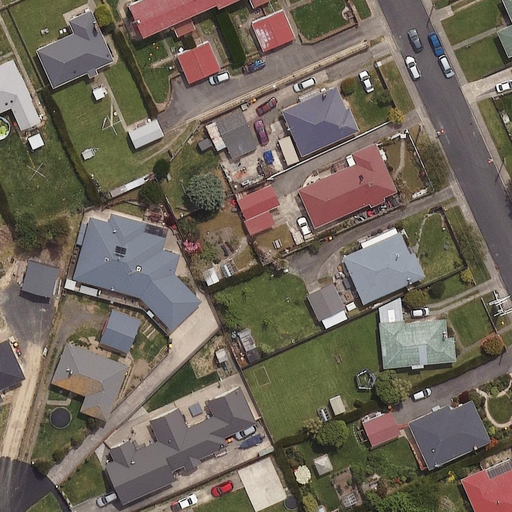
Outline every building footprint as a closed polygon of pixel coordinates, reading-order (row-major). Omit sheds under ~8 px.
[(218,0),(220,3),(225,0),(251,0),(253,4),(261,0),(129,0),(143,31),(171,19),(176,32),(195,23),(190,11),(215,0),(218,0)] [(511,54),(511,0),(503,0),(511,20),(511,25),(498,32),(508,56),(511,54)] [(294,33),(281,3),(251,17),(265,46),(294,33)] [(36,43),(52,80),(86,66),(88,71),(97,67),(95,62),(110,56),(89,4),(68,13),(74,27),(36,43)] [(220,70),(209,42),(179,54),(190,82),(220,70)] [(39,115),(12,53),(0,58),(0,104),(10,100),(20,123),(39,115)] [(357,125),(337,80),(281,105),(301,150),(357,125)] [(256,143),(239,106),(205,122),(216,146),(226,141),(232,154),(256,143)] [(161,132),(154,116),(128,127),(136,143),(161,132)] [(291,135),(278,141),(288,162),(300,157),(291,135)] [(373,135),(350,146),(352,150),(345,153),(349,160),(298,183),(315,221),(368,197),(370,202),(385,196),(383,191),(395,185),(373,135)] [(278,201),(270,180),(236,193),(250,229),(273,220),(267,205),(278,201)] [(72,274),(139,292),(171,326),(201,298),(173,267),(177,249),(160,245),(163,230),(144,225),(145,219),(110,210),(108,217),(88,212),(72,274)] [(409,248),(399,225),(342,250),(362,297),(425,269),(415,246),(409,248)] [(343,304),(331,277),(306,288),(318,315),(343,304)] [(403,316),(401,290),(379,302),(383,361),(410,359),(411,363),(423,362),(423,358),(455,355),(453,330),(444,330),(443,313),(403,316)] [(138,317),(110,305),(98,336),(127,347),(138,317)] [(0,316),(0,328),(9,324),(4,315),(1,317),(0,316)] [(0,383),(25,373),(7,333),(0,335),(0,404),(3,403),(0,395),(0,383)] [(127,359),(66,336),(51,377),(85,390),(79,405),(106,415),(127,359)] [(213,356),(196,353),(194,367),(211,370),(213,356)] [(254,418),(237,379),(206,392),(213,409),(186,422),(177,401),(148,413),(157,435),(133,445),(128,433),(108,442),(112,452),(104,456),(122,498),(175,475),(171,465),(227,441),(223,432),(254,418)] [(489,435),(471,393),(449,403),(447,399),(408,416),(428,462),(489,435)] [(399,430),(390,407),(363,418),(372,441),(399,430)] [(511,511),(511,460),(509,453),(461,473),(476,511),(511,511)]
